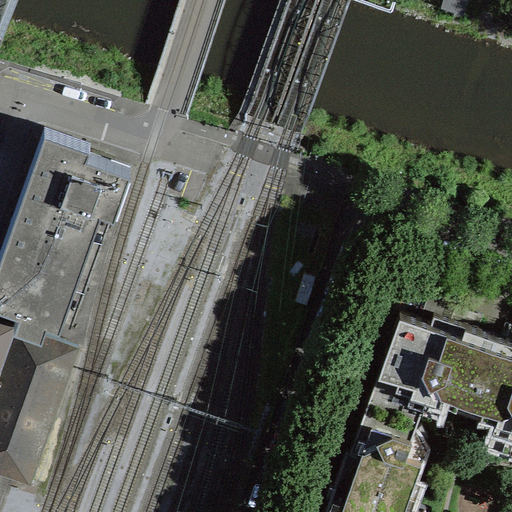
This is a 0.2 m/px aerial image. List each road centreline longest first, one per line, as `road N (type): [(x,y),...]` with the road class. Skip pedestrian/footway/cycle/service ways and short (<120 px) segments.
road 1 (residential): [(511,257),(414,225),(391,222),(363,234),(262,511)]
road 2 (residential): [(0,97),(155,143),(203,0)]
